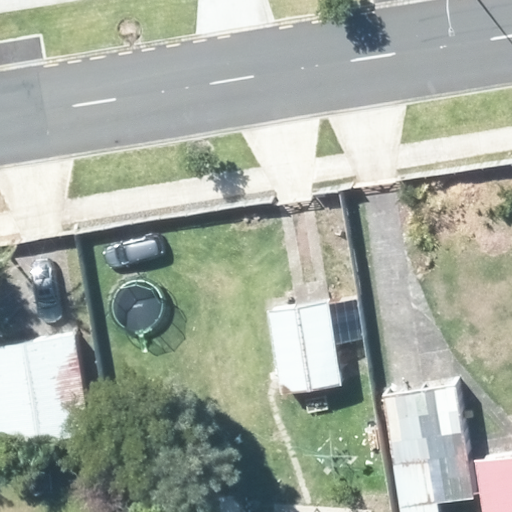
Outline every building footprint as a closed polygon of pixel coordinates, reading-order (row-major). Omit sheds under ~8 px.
[(68,283),(32,244),(0,274),(0,316),(15,332),(68,283)] [(275,376),(277,384),(339,374),(326,293),(264,302),(274,367),(275,376)] [(5,336),(0,336),(0,437),(87,425),(71,325),(5,336)] [(381,383),(399,511),(437,511),(435,493),(468,488),(451,372),(387,383),(381,383)] [(511,511),(511,443),(472,449),(481,511),(511,511)]
